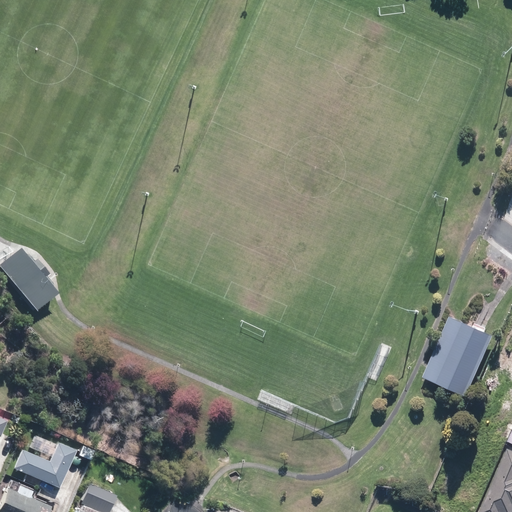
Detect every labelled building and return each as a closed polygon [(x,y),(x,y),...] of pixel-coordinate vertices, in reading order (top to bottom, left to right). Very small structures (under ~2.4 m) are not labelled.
[(58,292),(20,247),(0,263),(0,264),(37,309),(58,292)] [(495,335),(453,316),(426,376),(468,395),(495,335)] [(511,350),(511,353),(501,348),(494,364),(511,372),(511,350)] [(59,487),(75,449),(57,442),(56,444),(45,440),(38,455),(21,448),(13,467),(59,487)] [(511,511),(511,448),(510,448),(482,511),(511,511)] [(36,491),(11,480),(0,504),(0,511),(48,511),(51,505),(33,497),(36,491)] [(107,511),(116,494),(89,483),(76,511),(107,511)]
